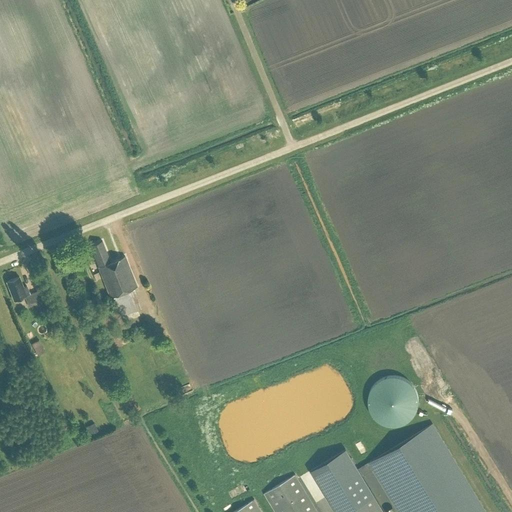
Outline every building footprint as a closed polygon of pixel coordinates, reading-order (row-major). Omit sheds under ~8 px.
[(112,296),(119,316),(138,309),(137,305),(139,304),(133,287),(137,286),(124,255),(109,261),(102,241),(91,245),(99,265),(98,266),(110,297),(112,296)] [(26,285),(23,287),(19,276),(6,281),(14,300),(25,295),(29,306),(45,300),(41,289),(29,294),(26,285)] [(30,332),(24,335),(27,340),(33,337),(30,332)] [(39,339),(31,343),(38,355),(45,351),(39,339)] [(369,389),(370,412),(386,424),(402,422),(409,413),(409,412),(412,412),(411,406),(414,403),(407,403),(406,405),(390,406),(388,405),(387,393),(399,377),(396,374),(379,376),(369,389)] [(95,422),(88,426),(91,434),(99,430),(95,422)] [(337,511),(383,511),(374,496),(361,475),(373,468),(400,511),(485,511),(432,423),(358,469),(346,449),(321,464),(311,470),(337,511)] [(318,511),(295,474),(264,492),(276,511),(262,511),(254,499),(231,511),(318,511)]
